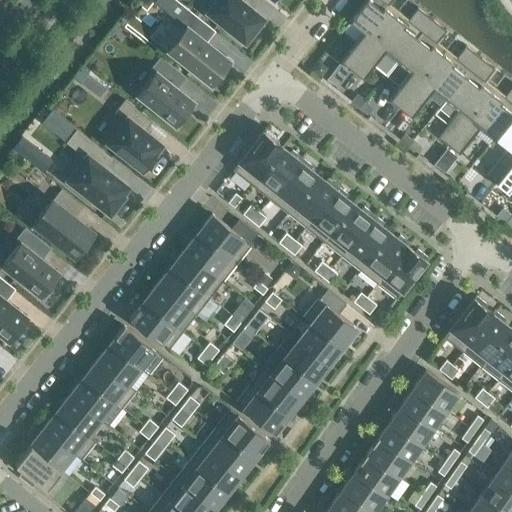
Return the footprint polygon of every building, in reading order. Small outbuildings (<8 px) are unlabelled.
[(165,10),(165,11),(174,0),(155,0),(155,1),(154,0),(153,1),(154,2),(155,1),(165,10)] [(245,0),(215,0),(207,11),(244,41),(245,39),(262,18),(262,19),(263,17),(244,2),(245,0)] [(362,32),(340,60),(351,68),(398,10),(388,2),(389,0),(364,0),(348,21),(362,32)] [(398,10),(351,68),(362,77),(384,49),(398,59),(431,17),(416,6),(407,17),(398,10)] [(186,26),(167,49),(210,83),(229,59),(214,48),(213,49),(206,44),(207,42),(205,40),(214,29),(189,10),(180,21),(186,26)] [(411,70),(388,98),(399,107),(446,48),(436,40),(445,29),(431,17),(398,59),(411,70)] [(446,48),(399,107),(410,115),(433,87),(446,98),(479,55),(465,44),(456,56),(446,48)] [(459,108),(437,136),(448,145),(494,86),(485,78),(494,67),(479,55),(446,98),(459,108)] [(177,121),(181,121),(185,116),(184,111),(193,100),(181,91),(180,92),(176,89),(177,87),(176,87),(185,76),(159,56),(150,68),(155,72),(137,94),(174,124),(177,121)] [(318,62),(313,70),(321,76),(326,68),(318,62)] [(73,78),(80,83),(88,74),(80,68),(73,78)] [(88,74),(80,83),(90,90),(97,81),(88,74)] [(188,77),(182,85),(196,97),(203,89),(188,77)] [(494,86),(448,145),(459,153),(475,133),(488,143),(494,136),(511,112),(511,83),(504,94),(494,86)] [(356,93),(349,101),(358,108),(364,99),(356,93)] [(150,120),(124,100),(115,111),(126,119),(108,141),(143,169),(155,153),(153,151),(159,143),(143,130),(150,120)] [(365,102),(360,109),(367,114),(372,107),(365,102)] [(507,146),(485,174),(496,183),(511,162),(511,112),(494,136),(507,146)] [(232,169),(233,170),(251,184),(284,143),(265,128),(257,137),(257,138),(232,169)] [(110,157),(76,130),(67,141),(86,156),(68,179),(109,211),(122,195),(120,194),(126,186),(102,167),(110,157)] [(405,135),(400,142),(407,148),(412,140),(405,135)] [(414,141),(408,149),(415,154),(421,147),(414,141)] [(251,184),(269,198),(302,157),(284,143),(251,184)] [(448,146),(434,163),(446,173),(460,155),(448,146)] [(320,171),(312,165),(302,157),(269,198),(287,212),(320,171)] [(511,162),(496,183),(507,192),(511,185),(511,162)] [(338,185),(320,171),(287,212),(305,226),(338,185)] [(355,199),(338,185),(305,226),(323,240),(355,199)] [(88,238),(93,232),(74,217),(82,206),(61,189),(52,199),(51,199),(33,222),(75,255),(84,243),(81,241),(86,236),(88,238)] [(241,197),(235,192),(227,202),(234,207),(241,197)] [(373,213),(355,199),(323,240),(341,255),(373,213)] [(242,213),(252,221),(259,211),(250,204),(242,213)] [(501,224),(509,214),(502,208),(494,218),(501,224)] [(265,216),(259,211),(252,221),(258,226),(265,216)] [(211,213),(196,232),(236,263),(251,244),(249,243),(257,233),(238,218),(230,227),(211,213)] [(391,227),(373,213),(341,255),(358,269),(391,227)] [(50,282),(58,271),(46,262),(45,263),(41,259),(42,258),(41,257),(50,246),(24,227),(15,238),(20,242),(2,265),(39,294),(42,292),(46,291),(50,286),(50,282)] [(409,242),(391,227),(358,269),(376,283),(409,242)] [(196,232),(183,248),(222,280),(236,263),(196,232)] [(278,241),(287,249),(295,240),(285,232),(278,241)] [(301,244),(295,240),(287,249),(294,254),(301,244)] [(428,256),(409,242),(376,283),(395,298),(428,256)] [(209,296),(222,280),(183,248),(170,265),(209,296)] [(314,270),(323,277),(330,268),(321,260),(314,270)] [(291,263),(285,271),(290,275),(296,274),(300,269),(291,263)] [(170,265),(156,282),(195,313),(209,296),(170,265)] [(337,273),(330,268),(323,277),(329,282),(337,273)] [(270,278),(263,273),(258,279),(265,285),(270,278)] [(0,332),(8,339),(27,315),(18,308),(16,310),(10,305),(11,303),(5,298),(14,287),(0,276),(0,332)] [(252,287),(262,294),(267,288),(257,280),(252,287)] [(195,313),(156,282),(143,299),(182,330),(174,324),(187,308),(195,314),(195,313)] [(319,298),(317,297),(302,315),(342,346),(357,328),(338,313),(346,303),(327,288),(319,298)] [(281,299),(271,291),(266,298),(276,305),(281,299)] [(353,301),(359,306),(366,296),(360,291),(353,301)] [(443,336),(462,351),(495,309),(476,294),(443,336)] [(376,304),(366,296),(359,306),(368,313),(376,304)] [(168,348),(182,330),(143,299),(129,317),(160,342),(168,348)] [(240,321),(245,315),(229,303),(224,309),(230,314),(240,321)] [(268,316),(258,308),(245,325),(254,333),(268,316)] [(511,324),(511,323),(495,309),(462,351),(480,365),(511,324)] [(232,331),(240,321),(230,314),(223,323),(232,331)] [(309,323),(297,339),(328,363),(342,346),(302,315),(301,317),(309,323)] [(124,324),(115,334),(109,342),(149,373),(162,355),(155,349),(124,324)] [(511,324),(480,365),(498,379),(511,360),(511,324)] [(249,339),(254,333),(244,325),(239,332),(249,339)] [(183,349),(193,339),(184,331),(175,342),(183,349)] [(315,380),(328,363),(297,339),(289,333),(276,349),(315,380)] [(109,342),(96,359),(135,390),(135,389),(128,383),(140,367),(148,373),(149,373),(109,342)] [(208,342),(203,348),(213,355),(218,349),(208,342)] [(196,357),(205,365),(213,355),(203,348),(196,357)] [(282,357),(270,372),(301,397),(315,380),(276,349),(275,350),(282,357)] [(232,360),(222,353),(217,359),(227,367),(232,360)] [(135,390),(96,359),(82,376),(122,407),(135,390)] [(222,373),(227,367),(217,359),(212,365),(222,373)] [(444,373),(452,364),(445,359),(438,368),(444,373)] [(511,360),(498,379),(511,390),(511,360)] [(458,369),(452,364),(444,373),(451,378),(458,369)] [(288,414),(294,407),(301,397),(270,372),(270,373),(262,367),(249,383),(288,414)] [(458,392),(425,368),(418,378),(419,378),(413,386),(413,385),(412,386),(446,410),(447,409),(446,409),(452,401),(458,392)] [(108,424),(122,407),(82,376),(69,393),(108,424)] [(178,380),(170,390),(180,397),(187,388),(178,380)] [(274,432),(288,414),(249,383),(235,401),(242,407),(274,432)] [(412,386),(406,394),(407,395),(401,402),(435,426),(434,426),(440,418),(446,410),(412,386)] [(481,387),(474,396),(480,401),(488,392),(481,387)] [(175,404),(180,397),(170,390),(165,396),(175,404)] [(494,397),(488,392),(480,401),(486,406),(494,397)] [(100,418),(108,424),(69,393),(56,410),(95,441),(95,440),(87,434),(100,418)] [(189,395),(184,401),(194,409),(198,403),(189,395)] [(194,409),(184,401),(179,408),(189,415),(194,409)] [(401,402),(395,411),(389,420),(388,420),(422,444),(422,443),(428,434),(428,435),(435,426),(401,402)] [(229,408),(215,426),(254,457),(268,439),(237,414),(229,408)] [(81,458),(95,441),(56,410),(42,427),(81,458)] [(476,414),(468,425),(474,429),(482,418),(476,414)] [(148,418),(143,424),(153,431),(158,425),(148,418)] [(388,420),(382,429),(377,437),(376,437),(410,461),(410,460),(415,452),(416,453),(422,444),(388,420)] [(138,430),(148,438),(153,431),(143,424),(138,430)] [(468,425),(460,437),(466,441),(474,429),(468,425)] [(157,435),(167,443),(174,433),(165,426),(157,435)] [(254,457),(215,426),(202,443),(241,474),(254,457)] [(73,452),(81,458),(42,427),(29,444),(60,468),(73,452)] [(489,431),(483,427),(475,438),(481,442),(489,431)] [(162,449),(167,443),(157,435),(152,441),(162,449)] [(376,437),(370,445),(371,446),(365,453),(364,454),(398,477),(399,477),(398,477),(404,469),(410,461),(376,437)] [(475,438),(467,450),(473,454),(481,442),(475,438)] [(202,443),(188,460),(227,491),(241,474),(202,443)] [(46,486),(60,468),(29,444),(14,462),(24,469),(19,475),(31,485),(36,479),(46,486)] [(453,447),(445,459),(451,463),(459,451),(453,447)] [(124,448),(116,458),(126,465),(133,456),(124,448)] [(364,454),(358,462),(359,462),(353,470),(386,494),(387,494),(386,493),(392,486),(398,477),(364,454)] [(121,471),(126,465),(116,458),(111,464),(121,471)] [(511,463),(504,458),(498,467),(499,467),(493,475),(493,474),(492,475),(511,488),(511,463)] [(445,459),(437,470),(443,474),(451,463),(445,459)] [(138,460),(130,469),(140,476),(147,467),(138,460)] [(227,491),(188,460),(175,477),(214,508),(227,491)] [(465,464),(460,460),(452,471),(457,476),(465,464)] [(140,476),(130,469),(123,478),(132,486),(140,476)] [(353,470),(347,479),(342,487),(341,486),(341,487),(375,511),(375,510),(374,510),(380,502),(380,503),(386,494),(353,470)] [(452,471),(443,483),(449,487),(457,476),(452,471)] [(511,511),(511,488),(492,475),(486,483),(487,484),(481,491),(480,491),(510,511),(511,511)] [(175,477),(161,494),(184,511),(210,511),(214,508),(175,477)] [(429,481),(421,492),(427,496),(435,485),(429,481)] [(90,492),(99,499),(104,493),(95,485),(90,492)] [(341,487),(335,495),(335,496),(330,503),(329,503),(329,504),(340,511),(373,511),(375,511),(341,487)] [(510,511),(480,491),(474,500),(475,500),(470,508),(469,507),(469,508),(474,511),(510,511)] [(421,492),(413,503),(419,508),(427,496),(421,492)] [(442,498),(436,493),(428,505),(434,509),(442,498)] [(148,510),(149,511),(184,511),(161,494),(148,510)] [(72,511),(88,511),(95,504),(85,496),(72,511)] [(118,504),(109,497),(104,503),(113,510),(118,504)]
